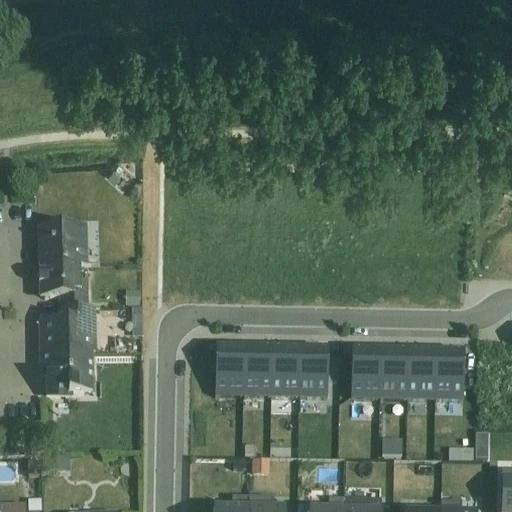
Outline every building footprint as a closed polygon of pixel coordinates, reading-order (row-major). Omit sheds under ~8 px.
[(39,271),(81,269),(88,269),(87,229),(38,231),(39,271)] [(81,269),(39,271),(39,298),(45,302),(59,302),(60,314),(89,314),(88,293),(85,293),(85,286),(80,284),(81,269)] [(139,296),(125,296),(125,311),(140,311),(139,296)] [(89,314),(60,314),(60,326),(40,326),(41,359),(93,357),(97,357),(96,313),(89,314)] [(142,313),(132,313),(132,342),(142,342),(142,313)] [(243,403),(244,349),(217,348),(216,402),(243,403)] [(271,404),(272,349),(244,349),(243,403),(271,404)] [(271,404),(299,404),(300,350),(272,349),(271,404)] [(300,350),(299,404),(326,405),(328,351),(300,350)] [(352,405),(379,405),(380,352),(353,352),(352,405)] [(379,405),(406,406),(407,353),(380,352),(379,405)] [(406,406),(435,407),(435,353),(407,353),(406,406)] [(435,407),(464,406),(465,354),(435,353),(435,407)] [(93,357),(41,359),(41,377),(45,381),(45,398),(94,398),(93,357)] [(511,432),(481,433),(481,456),(511,456),(511,432)] [(50,433),(32,434),(32,450),(50,450),(50,433)] [(479,434),(465,434),(466,460),(479,460),(479,434)] [(373,439),(372,457),(392,458),(393,440),(373,439)] [(241,474),(258,475),(259,461),(242,459),(241,474)] [(70,461),(43,461),(43,475),(70,475),(70,461)] [(40,465),(28,465),(28,481),(40,481),(40,465)] [(511,511),(511,472),(501,472),(501,509),(504,509),(504,511),(511,511)] [(248,511),(249,500),(232,500),(231,511),(248,511)] [(249,500),(248,511),(272,511),(273,501),(249,500)] [(40,511),(41,502),(27,502),(27,511),(40,511)] [(343,511),(344,503),(329,503),(329,510),(309,510),(308,511),(343,511)]
